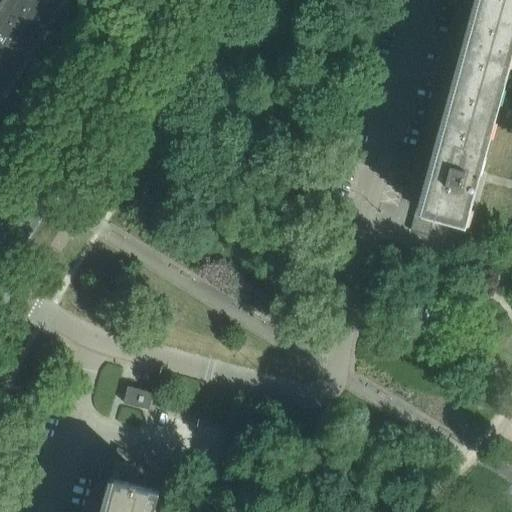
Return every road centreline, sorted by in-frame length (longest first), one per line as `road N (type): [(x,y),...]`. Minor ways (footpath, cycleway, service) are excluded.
road 1 (residential): [(94,346),(325,395),(363,212),(423,0)]
road 2 (tertiary): [(0,259),(160,0)]
road 3 (residential): [(51,511),(94,346)]
